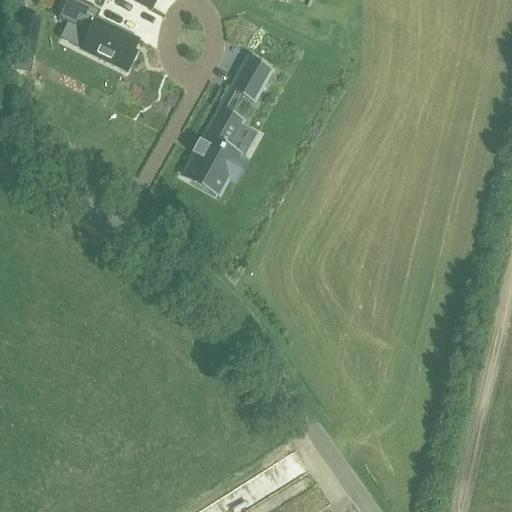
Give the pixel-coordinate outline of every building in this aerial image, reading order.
[(22,0),(17,22),(39,27),(45,0),(22,0)] [(138,40),(96,20),(100,11),(77,0),(66,0),(57,18),(66,23),(80,30),(83,23),(91,26),(80,50),(126,72),(135,54),(132,53),(138,40)] [(134,0),(150,8),(154,0),(134,0)] [(252,101),(269,71),(248,59),(231,89),(252,101)] [(227,178),(235,182),(245,162),(238,158),(239,156),(230,151),(243,127),(239,124),(241,122),(220,110),(202,142),(199,141),(192,153),(195,155),(192,159),(199,163),(189,180),(218,195),(227,178)]
